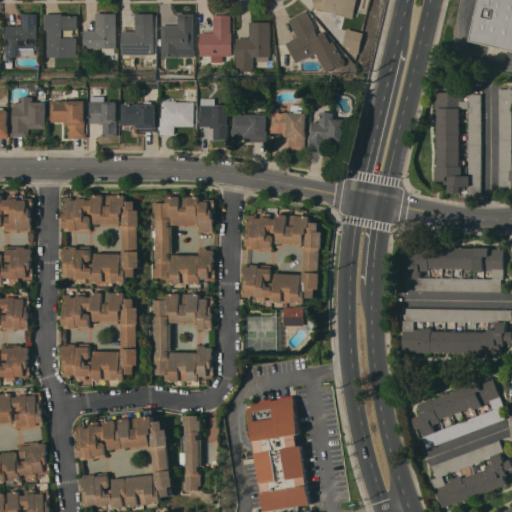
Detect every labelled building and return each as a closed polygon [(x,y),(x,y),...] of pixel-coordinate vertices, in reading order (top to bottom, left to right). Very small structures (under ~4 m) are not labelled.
[(358,0),(354,19),(324,11),(324,10),(314,7),(315,0),(358,0)] [(478,0),(511,0),(511,51),(469,41),(478,0)] [(298,36),(289,20),(306,11),(307,13),(309,13),(317,29),(316,30),(318,34),(324,30),(331,43),(335,41),(344,58),(346,59),(346,61),(346,64),(346,66),(343,67),(340,68),(337,67),(327,73),(316,53),(297,63),(286,42),(298,36)] [(6,25),(23,25),(23,16),(21,16),(21,13),(38,13),(38,47),(21,47),(21,48),(35,48),(35,54),(21,54),(21,56),(6,56),(6,25)] [(48,29),(45,29),(45,13),(63,13),(63,15),(78,15),(78,29),(62,29),(62,37),(77,37),(77,56),(48,56),(48,29)] [(84,29),(96,30),(96,13),(117,13),(117,48),(115,48),(115,54),(103,54),(103,48),(84,48),(84,29)] [(136,32),(136,13),(155,13),(154,54),(122,54),(123,31),(136,32)] [(163,25),(178,25),(179,13),(196,13),(195,57),(162,57),(163,25)] [(215,32),(215,15),(231,15),(232,32),(233,32),(233,56),(201,56),(201,32),(215,32)] [(236,38),(250,38),(250,21),(272,21),(271,56),(270,56),(270,61),(257,61),(257,56),(254,56),(254,68),(253,68),(253,71),(236,71),(236,38)] [(348,29),(364,32),(359,58),(352,57),(353,52),(350,52),(351,47),(344,46),(348,29)] [(500,88),(511,88),(511,191),(499,191),(500,88)] [(482,193),(478,197),(469,197),(469,186),(461,186),(461,192),(450,192),(450,184),(445,184),(445,180),(435,181),(435,166),(438,166),(438,154),(437,154),(437,133),(439,133),(438,109),(435,109),(435,92),(449,92),(449,90),(463,89),(463,101),(469,100),(469,94),(481,94),(482,193)] [(86,120),(87,120),(87,125),(85,125),(85,132),(87,132),(87,138),(69,138),(69,125),(65,125),(65,122),(50,122),(50,115),(51,115),(51,90),(63,90),(63,100),(74,100),(74,98),(82,98),(82,100),(86,100),(86,120)] [(47,123),(48,123),(48,128),(30,128),(30,136),(11,136),(11,132),(13,132),(13,103),(20,103),(20,96),(34,96),(34,102),(47,102),(47,123)] [(118,135),(104,135),(104,124),(100,124),(100,122),(90,122),(90,101),(91,101),(91,96),(105,96),(105,101),(118,101),(118,135)] [(196,101),(195,126),(176,126),(176,134),(161,134),(161,117),(163,117),(163,101),(165,101),(165,98),(177,98),(177,101),(196,101)] [(229,139),(215,139),(215,128),(211,128),(211,126),(201,126),(201,98),(217,98),(217,105),(229,105),(229,139)] [(145,104),(145,101),(153,101),(153,104),(157,104),(157,122),(158,122),(158,128),(157,128),(157,131),(140,131),(140,128),(138,128),(135,124),(122,124),(122,121),(123,121),(123,103),(145,104)] [(306,146),(307,146),(306,152),(289,152),(290,137),(284,136),(284,133),(272,133),(272,111),(291,112),(291,104),(304,105),(304,113),(307,113),(306,146)] [(255,114),(255,105),(267,105),(267,114),(269,114),(268,131),(269,131),(269,139),(268,139),(268,142),(251,141),(251,138),(246,137),(246,134),(233,134),(233,129),(234,129),(235,113),(255,114)] [(0,108),(5,108),(5,109),(9,109),(9,125),(10,125),(10,137),(0,137),(0,108)] [(346,140),(347,140),(346,145),(328,143),(328,152),(309,151),(309,146),(311,146),(313,121),(320,122),(321,112),(334,113),(334,118),(347,119),(346,140)] [(0,194),(4,194),(4,199),(10,199),(10,198),(19,198),(19,200),(24,200),(24,198),(34,198),(34,211),(31,211),(31,217),(33,217),(33,230),(6,231),(6,215),(1,215),(1,223),(0,223),(0,253),(2,253),(2,260),(3,260),(3,264),(12,264),(12,261),(6,261),(6,246),(19,246),(26,246),(26,248),(34,248),(34,265),(31,265),(31,270),(28,270),(28,279),(24,279),(24,277),(19,277),(19,282),(10,282),(10,277),(4,277),(4,282),(0,282),(0,194)] [(73,197),(73,200),(78,200),(78,194),(87,194),(87,199),(94,199),(94,194),(127,194),(127,201),(136,200),(136,210),(140,210),(141,226),(139,226),(139,251),(141,251),(141,267),(136,267),(136,276),(127,276),(127,282),(94,282),(94,277),(87,277),(87,282),(78,283),(78,280),(71,280),(71,279),(66,279),(66,260),(64,260),(64,248),(71,248),(71,246),(79,246),(79,249),(91,249),(91,261),(86,261),(86,263),(94,263),(93,260),(96,260),(96,253),(123,253),(123,223),(125,223),(124,213),(122,213),(122,223),(96,224),(96,216),(93,216),(93,213),(87,214),(87,212),(85,212),(85,216),(91,216),(91,228),(79,228),(79,231),(65,231),(65,197),(73,197)] [(154,268),(156,268),(156,260),(156,253),(155,253),(155,250),(156,250),(156,230),(155,230),(155,226),(156,226),(156,217),(155,217),(155,212),(154,212),(154,202),(168,202),(168,196),(202,196),(202,201),(206,201),(206,199),(216,199),(216,230),(214,230),(214,232),(201,232),(201,215),(199,215),(199,225),(173,225),(173,215),(171,215),(171,221),(168,221),(168,227),(171,227),(171,253),(168,253),(168,259),(171,259),(171,264),(172,264),(172,255),(199,255),(199,265),(201,265),(201,248),(208,248),(208,250),(215,250),(215,261),(214,261),(214,267),(216,267),(216,280),(206,280),(206,279),(201,279),(201,283),(168,283),(168,277),(154,277),(154,268)] [(272,301),(273,296),(267,296),(266,301),(257,300),(257,297),(257,295),(252,295),(252,297),(243,296),(244,283),(246,283),(246,278),(244,278),(245,266),(252,266),(252,264),(259,265),(259,267),(272,268),(271,280),(265,280),(265,282),(268,282),(267,286),(273,286),(273,280),(276,280),(276,272),(303,274),(302,284),(305,284),(307,234),(305,234),(305,244),(278,243),(278,235),(276,235),(277,232),(270,232),(270,231),(268,231),(268,234),(274,235),(273,250),(246,248),(247,229),(252,229),(253,217),(262,218),(262,212),(271,213),(271,218),(277,219),(277,214),(298,215),(310,216),(310,222),(324,222),(323,248),(321,248),(319,273),(321,273),(320,289),(316,289),(316,298),(306,297),(306,303),(272,301)] [(405,290),(405,277),(409,277),(410,268),(403,268),(403,259),(412,259),(412,253),(416,253),(416,246),(430,246),(430,247),(490,247),(490,248),(505,249),(504,279),(502,279),(502,292),(405,290)] [(64,311),(66,311),(66,309),(64,309),(64,294),(73,294),(72,297),(78,297),(78,292),(87,292),(87,297),(93,297),(93,292),(127,292),(127,298),(136,298),(136,307),(141,307),(140,324),(139,324),(138,348),(140,348),(140,365),(136,365),(136,374),(127,374),(127,380),(93,380),(93,375),(87,375),(87,380),(78,380),(78,375),(73,375),(73,377),(63,377),(63,363),(65,363),(65,357),(64,357),(64,346),(71,346),(71,344),(78,344),(78,347),(91,347),(91,359),(85,359),(85,361),(93,361),(93,358),(95,358),(95,351),(122,351),(122,361),(124,361),(124,348),(123,348),(123,321),(124,321),(124,310),(122,310),(122,321),(95,320),(95,314),(93,314),(93,311),(87,311),(87,310),(85,310),(85,312),(87,312),(87,313),(91,313),(91,329),(64,328),(64,311)] [(0,293),(1,293),(1,298),(7,298),(7,293),(16,293),(16,294),(26,294),(26,306),(29,306),(28,312),(31,312),(30,327),(24,327),(23,330),(3,329),(3,320),(0,320),(0,359),(1,359),(1,362),(9,362),(9,360),(3,360),(3,344),(29,345),(29,368),(25,368),(25,376),(16,376),(16,381),(7,381),(7,377),(1,376),(1,381),(0,381),(0,293)] [(153,365),(155,365),(155,357),(156,351),(155,351),(155,347),(155,318),(155,309),(153,309),(153,300),(167,300),(167,293),(200,293),(200,298),(205,298),(205,295),(213,295),(213,312),(215,312),(215,328),(213,328),(213,329),(200,329),(200,312),(198,312),(198,322),(171,322),(171,315),(170,315),(170,319),(167,319),(167,324),(170,324),(170,350),(167,350),(167,356),(170,356),(170,362),(171,362),(171,352),(198,352),(198,362),(200,362),(200,345),(207,345),(207,347),(214,347),(214,359),(213,359),(213,365),(215,365),(215,378),(200,378),(200,381),(167,381),(167,375),(153,375),(153,365)] [(305,307),(305,325),(286,325),(286,306),(305,307)] [(403,320),(405,320),(405,314),(406,314),(406,307),(511,309),(511,322),(507,322),(507,330),(511,330),(511,343),(504,343),(504,345),(501,345),(501,353),(432,351),(432,353),(417,352),(417,351),(402,351),(403,320)] [(427,448),(423,437),(419,438),(412,418),(420,415),(419,413),(422,412),(419,404),(433,399),(433,400),(466,387),(465,387),(479,382),(480,383),(494,377),(505,406),(501,407),(506,419),(427,448)] [(0,393),(12,392),(13,397),(19,396),(19,395),(29,394),(29,395),(37,394),(38,402),(43,401),(46,425),(19,428),(17,413),(24,412),(23,409),(21,409),(21,410),(15,411),(15,414),(13,414),(14,421),(0,423),(0,452),(1,452),(2,463),(5,462),(3,452),(17,451),(18,458),(19,458),(20,461),(27,460),(27,458),(22,458),(20,443),(24,442),(24,446),(33,444),(33,442),(40,441),(41,443),(48,442),(50,454),(48,455),(50,473),(42,474),(42,472),(37,473),(37,478),(27,480),(26,478),(22,478),(22,479),(0,481),(0,393)] [(265,511),(250,407),(253,406),(253,403),(295,397),(300,434),(297,434),(299,446),(303,445),(307,476),(308,485),(309,485),(312,504),(265,511)] [(80,460),(77,426),(86,425),(86,428),(91,427),(91,422),(100,421),(101,426),(107,425),(106,420),(155,415),(155,421),(169,420),(172,446),(170,446),(172,470),(174,470),(176,486),(172,487),(173,496),(164,497),(164,502),(116,508),(115,503),(109,504),(110,509),(100,510),(100,504),(96,505),(96,508),(85,509),(84,494),(87,494),(86,489),(84,489),(83,475),(97,474),(97,475),(110,474),(111,487),(115,486),(115,478),(157,474),(154,446),(155,446),(154,434),(152,434),(153,445),(127,448),(126,437),(123,437),(124,448),(111,449),(110,443),(108,443),(108,439),(100,440),(100,442),(106,442),(108,457),(80,460)] [(184,480),(185,480),(186,415),(200,415),(199,420),(202,420),(202,431),(201,431),(201,434),(198,434),(198,440),(202,440),(201,466),(199,465),(199,475),(203,475),(203,485),(199,485),(199,490),(184,490),(184,480)] [(499,440),(504,452),(502,453),(505,461),(510,459),(511,463),(511,471),(507,473),(507,476),(505,477),(507,484),(494,489),(470,497),(470,498),(442,509),(434,488),(435,488),(431,479),(436,477),(432,465),(499,440)] [(0,511),(0,491),(20,490),(21,495),(27,494),(26,493),(36,492),(36,493),(50,492),(51,511),(25,511),(31,511),(31,508),(22,508),(23,511),(7,511),(7,510),(5,510),(5,511),(0,511)]
